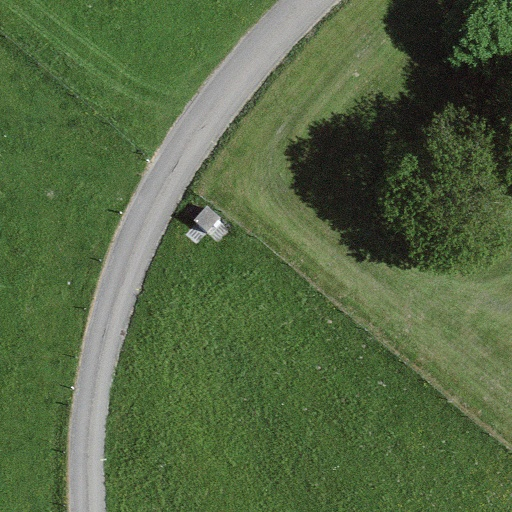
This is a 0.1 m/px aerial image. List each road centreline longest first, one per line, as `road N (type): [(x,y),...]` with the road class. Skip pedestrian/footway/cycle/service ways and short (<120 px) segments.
road 1 (unclassified): [(308,0),(227,82),(157,195),(128,262),(88,413),(89,511)]
road 2 (track): [(182,155),(0,10)]
